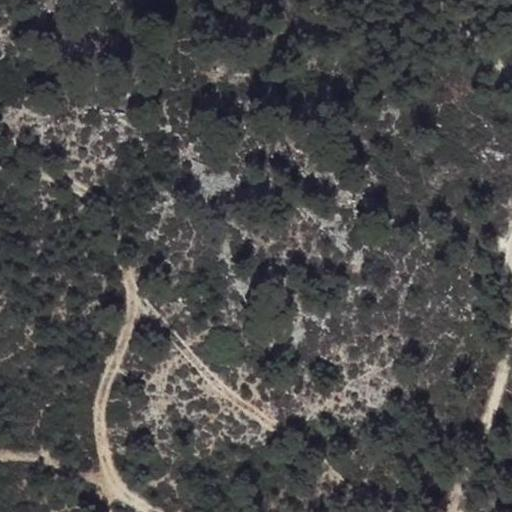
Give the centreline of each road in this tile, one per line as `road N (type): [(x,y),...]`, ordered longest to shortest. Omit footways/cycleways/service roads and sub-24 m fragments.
road 1 (track): [(145,511),(122,483),(102,409),(140,285),(107,213),(0,132)]
road 2 (track): [(461,511),(474,446),(511,340)]
